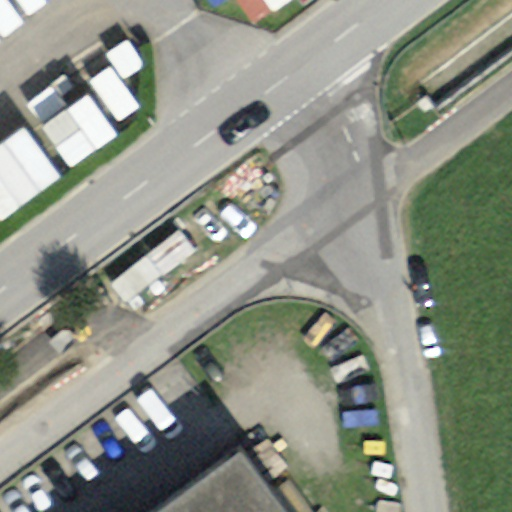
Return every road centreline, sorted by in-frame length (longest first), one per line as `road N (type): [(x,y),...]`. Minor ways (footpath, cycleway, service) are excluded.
road 1 (unclassified): [(369,197),(0,471)]
road 2 (primary): [(0,294),(308,65)]
road 3 (unclassified): [(422,511),(369,197)]
road 4 (unknown): [(243,114),(147,0)]
road 5 (unclassified): [(369,197),(329,95),(308,65)]
